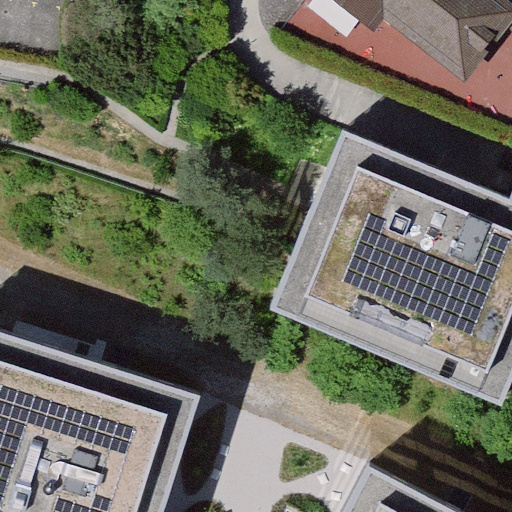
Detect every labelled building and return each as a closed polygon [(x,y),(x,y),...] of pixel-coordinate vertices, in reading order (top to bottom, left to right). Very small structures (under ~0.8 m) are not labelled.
[(248,68),(118,0),(103,0),(7,185),(148,259),(248,68)] [(389,33),(471,97),(511,45),(511,13),(494,0),(325,0),(381,44),(389,33)] [(345,141),(268,327),(500,423),(511,392),(511,208),(511,210),(345,141)] [(0,342),(0,511),(168,511),(203,407),(0,342)] [(432,511),(371,481),(355,511),(432,511)]
